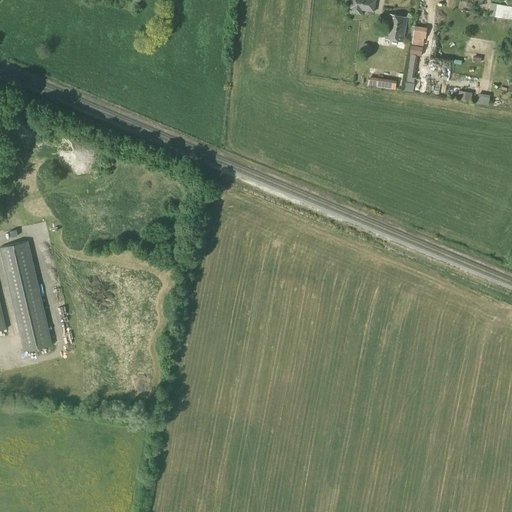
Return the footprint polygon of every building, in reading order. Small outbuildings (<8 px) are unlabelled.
[(373,12),(375,0),(350,0),(349,8),(351,8),(350,13),(360,15),(361,10),(373,12)] [(511,6),(497,4),(495,17),(511,19),(511,6)] [(403,42),(404,40),(408,17),(389,15),(385,37),(384,39),(403,42)] [(424,39),(426,27),(414,26),(412,45),(422,47),(423,39),(424,39)] [(412,45),(411,45),(409,54),(421,56),(423,47),(422,47),(412,45)] [(378,78),(368,77),(367,85),(376,87),(376,88),(394,90),(396,81),(378,78)] [(413,92),(414,83),(404,81),(403,90),(413,92)] [(488,106),(489,95),(477,93),(476,104),(488,106)] [(28,241),(0,247),(0,252),(23,351),(52,345),(28,241)]
